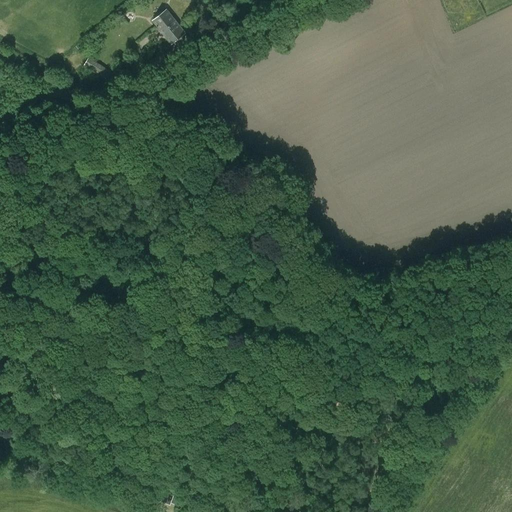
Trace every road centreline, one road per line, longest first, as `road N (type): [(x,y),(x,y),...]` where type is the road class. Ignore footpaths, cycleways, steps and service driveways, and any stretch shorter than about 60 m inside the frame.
road 1 (unclassified): [(0,162),(320,0)]
road 2 (track): [(0,416),(29,426),(63,454),(155,489)]
